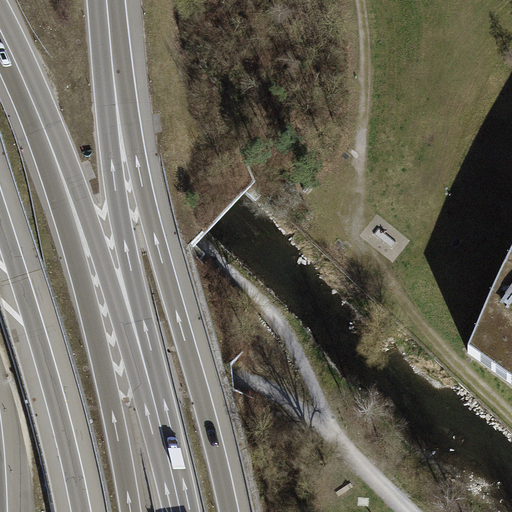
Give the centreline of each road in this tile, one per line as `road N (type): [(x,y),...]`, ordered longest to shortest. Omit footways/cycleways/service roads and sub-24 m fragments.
road 1 (track): [(0,53),(127,165),(281,320),(331,435)]
road 2 (motorway): [(231,511),(131,150),(110,36)]
road 3 (track): [(358,0),(366,57),(356,244),(412,314),(511,414)]
road 4 (motorway): [(130,511),(88,297),(26,95)]
road 5 (motorway): [(154,399),(120,197),(110,36)]
road 6 (motorway): [(154,399),(83,212),(26,95)]
road 7 (motorway): [(0,220),(79,511)]
